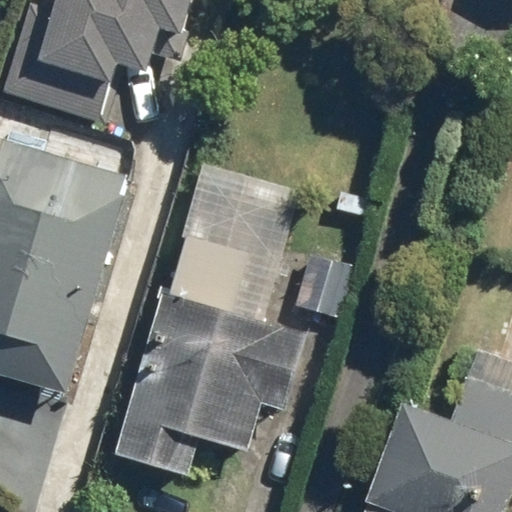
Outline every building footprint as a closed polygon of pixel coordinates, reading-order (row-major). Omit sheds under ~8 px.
[(59,0),(56,13),(24,4),(0,83),(0,95),(106,127),(124,65),(152,74),(167,27),(186,33),(195,0),(59,0)] [(130,176),(0,139),(0,376),(68,395),(130,176)] [(302,192),(205,164),(120,456),(192,476),(203,439),(250,453),(264,403),(288,410),(310,334),(265,321),(302,192)] [(318,255),(304,251),(285,318),(336,333),(374,201),(337,190),(318,255)] [(511,511),(511,388),(469,374),(454,418),(403,400),(363,511),(511,511)]
